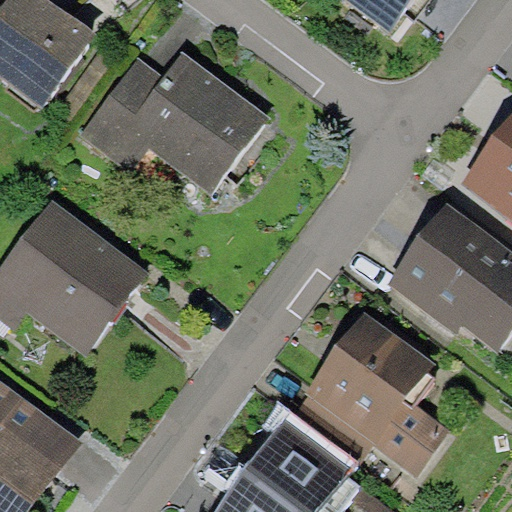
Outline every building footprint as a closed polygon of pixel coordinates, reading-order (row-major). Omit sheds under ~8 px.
[(0,0),(0,77),(41,108),(93,42),(41,0),(0,0)] [(339,0),(384,35),(411,0),(339,0)] [(134,56),(77,135),(133,176),(150,153),(213,199),(271,119),(177,51),(160,75),(134,56)] [(511,115),(460,187),(511,224),(511,115)] [(50,198),(0,264),(0,325),(13,335),(25,318),(87,364),(153,274),(50,198)] [(441,208),(384,290),(455,339),(459,334),(497,360),(511,337),(511,265),(507,262),(511,256),(441,208)] [(362,322),(291,419),(360,470),(372,453),(414,483),(450,434),(415,409),(438,378),(362,322)] [(31,511),(81,446),(0,385),(0,511),(31,511)] [(326,511),(348,484),(278,431),(216,511),(326,511)]
